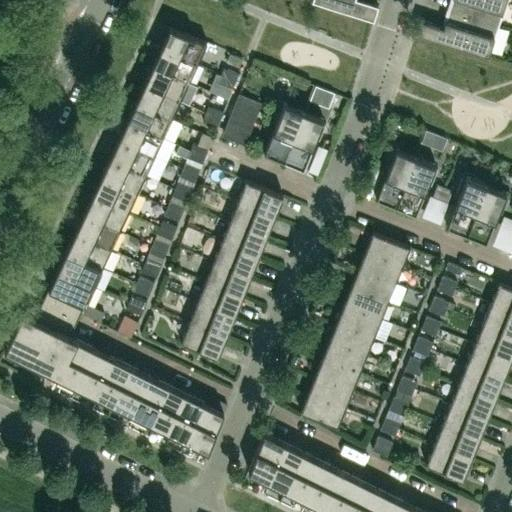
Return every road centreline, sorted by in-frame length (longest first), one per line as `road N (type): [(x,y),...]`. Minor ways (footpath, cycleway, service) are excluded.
road 1 (residential): [(200,511),(326,195)]
road 2 (residential): [(0,210),(98,0)]
road 3 (residential): [(194,511),(0,417)]
road 4 (residential): [(326,195),(394,0)]
road 5 (residential): [(511,270),(326,195)]
